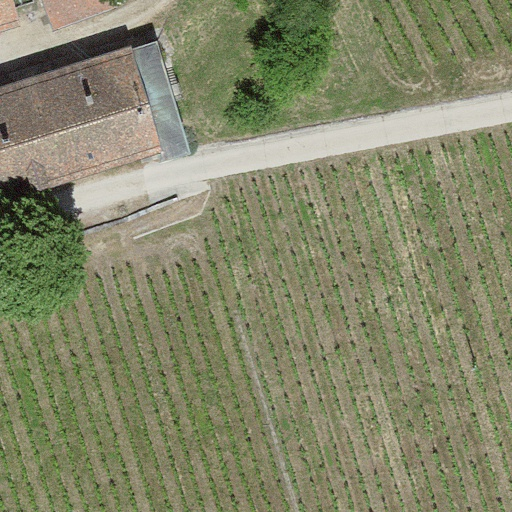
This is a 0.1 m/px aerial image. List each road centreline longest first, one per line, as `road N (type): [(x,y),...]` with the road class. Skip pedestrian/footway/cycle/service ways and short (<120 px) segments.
road 1 (track): [(511,106),(204,164),(0,231)]
road 2 (track): [(0,62),(128,21),(158,0)]
